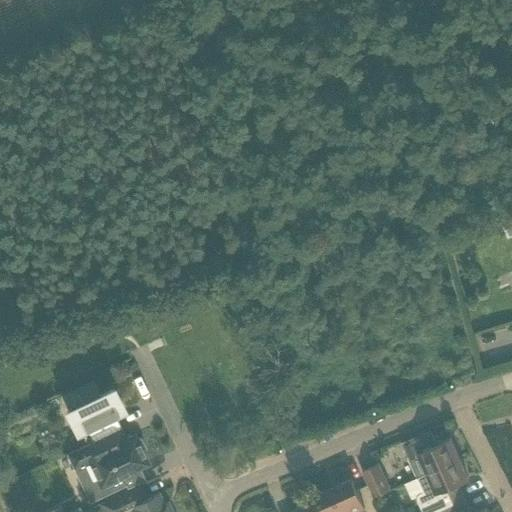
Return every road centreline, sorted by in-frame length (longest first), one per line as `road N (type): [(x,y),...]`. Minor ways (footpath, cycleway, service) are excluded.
road 1 (residential): [(211,500),(454,398)]
road 2 (residential): [(139,359),(211,500)]
road 3 (residential): [(511,511),(454,398)]
